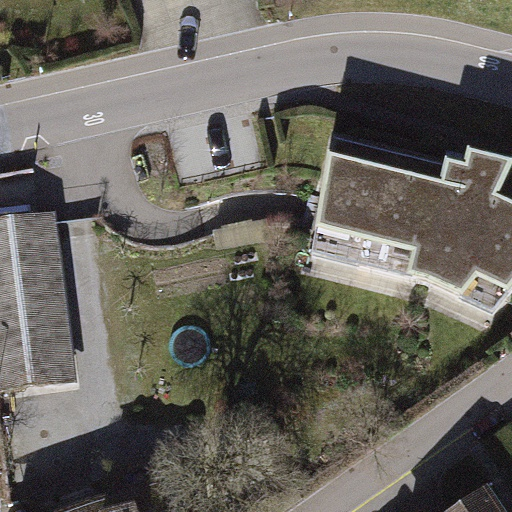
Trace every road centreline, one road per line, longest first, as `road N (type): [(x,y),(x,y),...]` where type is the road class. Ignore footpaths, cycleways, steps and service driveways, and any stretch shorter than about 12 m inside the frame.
road 1 (residential): [(0,137),(373,53),(511,78)]
road 2 (residential): [(321,511),(511,378)]
